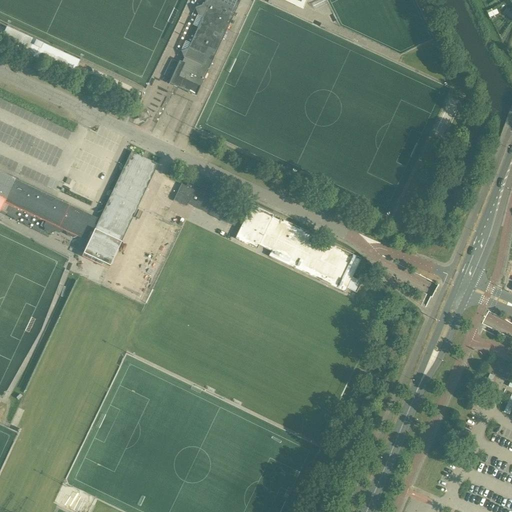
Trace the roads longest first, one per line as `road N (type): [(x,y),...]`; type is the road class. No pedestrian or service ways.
road 1 (unclassified): [(374,246),(0,72)]
road 2 (secondary): [(457,281),(409,408)]
road 3 (secondary): [(409,408),(470,288)]
road 4 (secondary): [(511,159),(457,281)]
road 5 (secondary): [(470,288),(511,166)]
